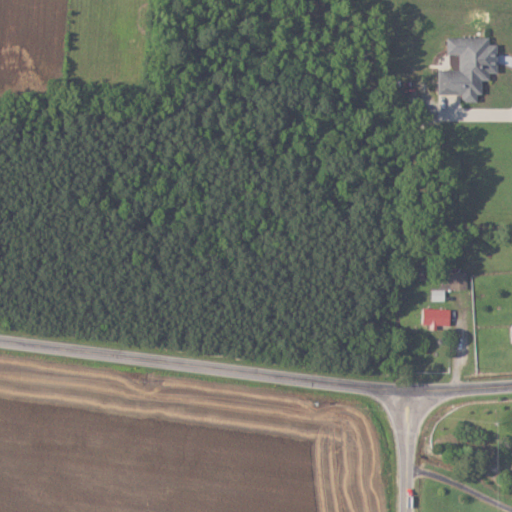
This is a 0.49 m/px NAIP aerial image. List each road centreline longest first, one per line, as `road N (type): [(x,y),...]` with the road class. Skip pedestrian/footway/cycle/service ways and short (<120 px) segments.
road 1 (residential): [(0,339),(409,389),(511,383)]
road 2 (residential): [(409,511),(409,389)]
